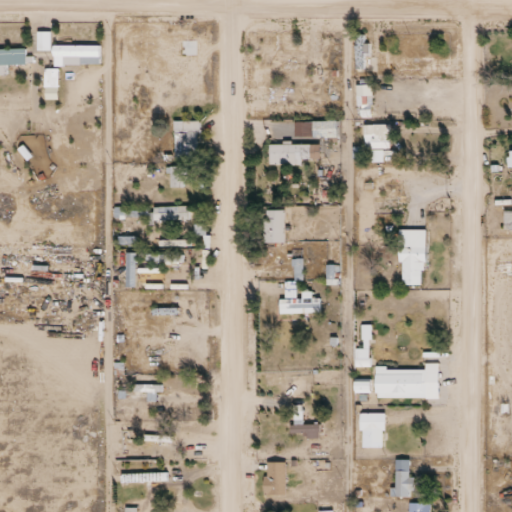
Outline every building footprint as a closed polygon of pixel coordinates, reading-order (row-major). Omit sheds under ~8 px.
[(98,45),(52,45),(52,63),(98,63),(98,45)] [(24,50),(0,49),(0,64),(24,65),(24,50)] [(304,54),(265,54),(265,63),(304,63),(304,54)] [(428,61),(383,61),(383,70),(428,70),(428,61)] [(271,91),(266,91),(266,108),(316,109),(315,94),(284,92),(284,84),(272,84),(271,91)] [(266,113),(312,113),(312,104),(266,104),(266,113)] [(173,159),(197,159),(197,121),(173,121),(173,159)] [(293,137),(336,137),(336,121),(293,121),(293,137)] [(362,124),(362,148),(389,148),(389,124),(362,124)] [(268,137),(268,162),(310,161),(310,136),(268,137)] [(169,188),(186,188),(186,167),(169,167),(169,188)] [(511,185),(500,186),(500,193),(511,193),(511,185)] [(265,202),(265,210),(262,210),(263,229),(265,230),(265,237),(286,237),(285,202),(265,202)] [(188,220),(188,206),(153,206),(153,220),(188,220)] [(511,211),(502,211),(502,231),(511,230),(511,211)] [(426,221),(396,222),(397,256),(402,256),(402,280),(421,279),(421,263),(427,263),(426,221)] [(279,314),(318,313),(318,298),(311,298),(311,295),(294,295),(294,289),(288,289),(288,299),(278,299),(279,314)] [(152,298),(152,310),(179,309),(178,298),(152,298)] [(387,359),(387,362),(423,361),(424,355),(438,355),(439,393),(375,394),(375,359),(387,359)] [(132,373),(132,385),(162,386),(161,374),(132,373)] [(354,391),(368,391),(368,379),(354,379),(354,391)] [(158,399),(158,383),(132,383),(132,393),(144,393),(144,399),(158,399)] [(383,423),(382,443),(361,442),(362,425),(359,424),(358,405),(383,405),(383,423)] [(318,432),(318,422),(293,422),(293,432),(318,432)] [(395,453),(395,480),(387,480),(388,493),(411,492),(411,452),(395,453)] [(265,461),(265,495),(284,495),(284,461),(265,461)] [(407,511),(408,495),(432,495),(432,511),(407,511)]
